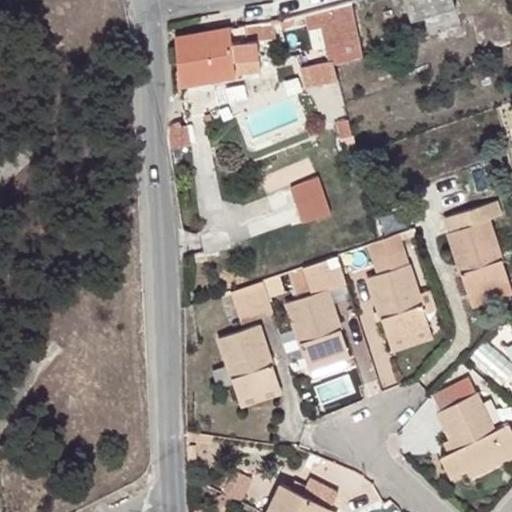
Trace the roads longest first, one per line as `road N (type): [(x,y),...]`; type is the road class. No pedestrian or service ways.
road 1 (unclassified): [(175,511),(148,13)]
road 2 (residential): [(423,511),(346,435),(424,384),(468,324),(430,231)]
